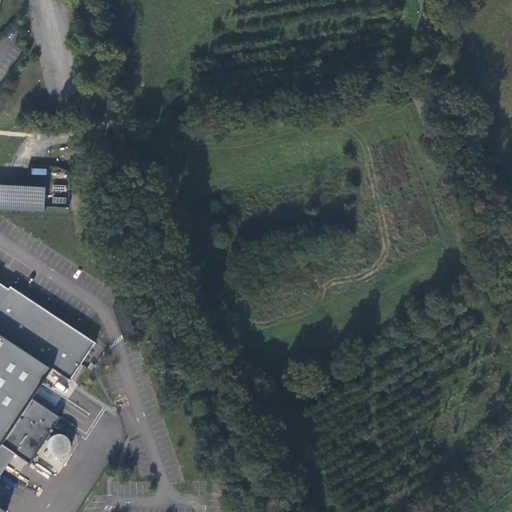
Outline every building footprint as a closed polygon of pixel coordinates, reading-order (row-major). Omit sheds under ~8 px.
[(0,209),(42,211),(43,186),(0,184),(0,209)] [(8,285),(0,279),(0,284),(6,288),(8,285)] [(93,342),(8,285),(6,288),(0,284),(0,511),(2,511),(4,509),(0,506),(0,443),(13,452),(13,453),(27,462),(58,416),(30,397),(50,368),(68,380),(93,342)] [(120,302),(111,305),(123,340),(132,337),(120,302)] [(58,433),(56,433),(54,433),(52,434),(51,434),(49,435),(48,437),(47,438),(46,440),(45,442),(45,444),(45,445),(45,447),(46,449),(47,451),(48,452),(49,454),(51,455),(52,456),(54,456),(56,456),(58,456),(60,456),(62,455),(63,454),(65,453),(66,452),(67,450),(68,448),(68,447),(68,445),(68,443),(68,441),(67,439),(66,437),(65,436),(63,435),(62,434),(60,433),(58,433)] [(0,471),(13,453),(13,452),(0,443),(0,471)]
